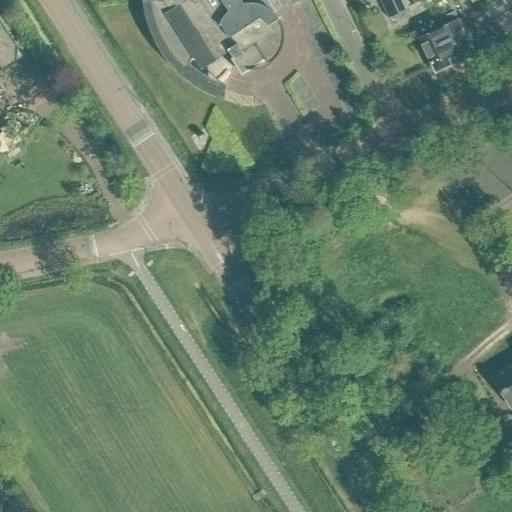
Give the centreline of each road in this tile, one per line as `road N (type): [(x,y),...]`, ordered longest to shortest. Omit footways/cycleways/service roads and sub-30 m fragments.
road 1 (primary): [(193,226),(382,511)]
road 2 (primary): [(43,0),(193,226)]
road 3 (residential): [(193,226),(398,142)]
road 4 (residential): [(0,268),(193,226)]
road 5 (residential): [(398,142),(329,0)]
road 6 (residential): [(398,142),(511,84)]
